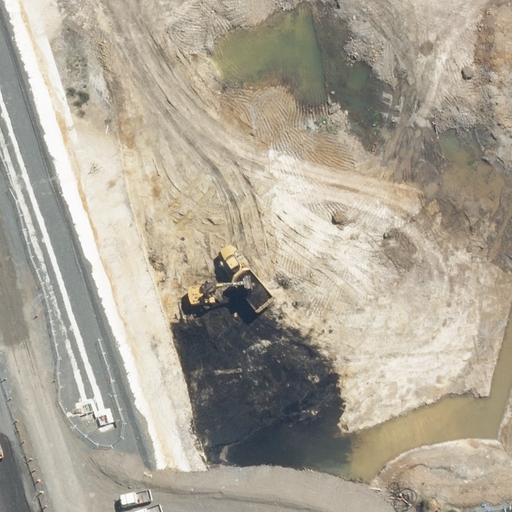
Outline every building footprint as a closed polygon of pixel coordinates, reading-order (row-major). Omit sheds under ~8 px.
[(0,0),(0,2),(26,11),(29,0),(0,0)] [(57,0),(40,0),(38,9),(53,14),(57,0)] [(38,252),(0,237),(0,324),(10,328),(38,252)] [(111,280),(89,274),(72,341),(94,347),(111,280)] [(158,375),(173,295),(153,291),(151,303),(144,302),(131,370),(158,375)] [(187,337),(168,333),(159,375),(178,379),(187,337)] [(130,367),(68,351),(62,375),(124,390),(130,367)]
